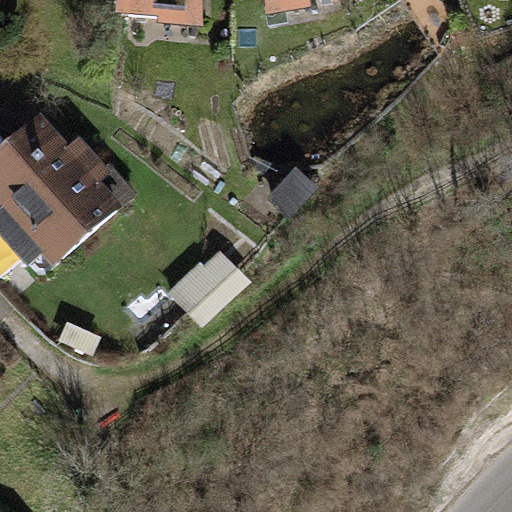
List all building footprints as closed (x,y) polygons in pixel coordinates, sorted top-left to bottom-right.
[(203,0),(117,0),(116,14),(160,18),(159,25),(206,28),(203,0)] [(261,0),(262,16),(308,11),(307,5),(331,0),(261,0)] [(71,146),(43,114),(0,150),(0,272),(2,275),(23,256),(30,264),(43,252),(56,267),(138,196),(111,165),(108,168),(81,137),(71,146)] [(297,170),(269,201),(292,222),(320,191),(297,170)] [(202,263),(170,293),(204,329),(250,285),(221,254),(206,268),(202,263)] [(103,339),(69,324),(61,343),(95,358),(103,339)]
